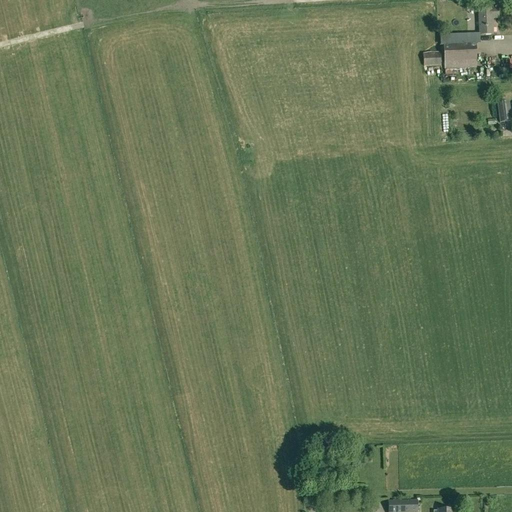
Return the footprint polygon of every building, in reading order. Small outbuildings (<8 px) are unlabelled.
[(498,9),(492,10),(492,8),(478,9),(480,36),(493,35),(492,19),(499,18),(498,9)] [(444,70),(476,69),(476,45),(443,46),(444,70)] [(423,67),(441,66),(440,53),(423,54),(423,67)] [(500,124),(511,122),(509,103),(497,104),(500,124)] [(388,502),(388,511),(417,511),(417,501),(388,502)]
